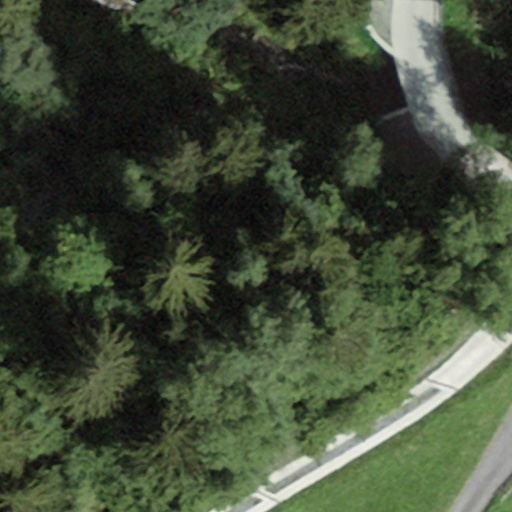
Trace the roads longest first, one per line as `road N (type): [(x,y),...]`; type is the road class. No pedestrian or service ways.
road 1 (track): [(511,282),(490,323),(444,365),(237,511)]
road 2 (track): [(511,187),(455,110),(427,0)]
